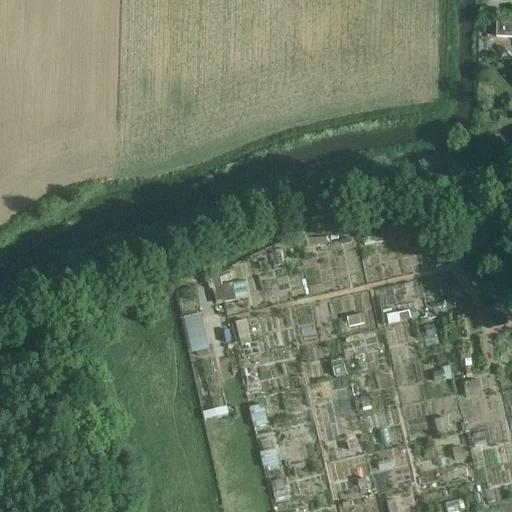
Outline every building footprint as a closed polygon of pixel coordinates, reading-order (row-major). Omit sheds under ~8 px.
[(511,24),(496,24),(495,38),(511,38),(511,24)] [(484,306),(490,329),(508,324),(502,302),(484,306)] [(193,353),(212,348),(203,313),(184,318),(193,353)] [(238,322),(243,345),(253,344),(249,320),(238,322)] [(406,511),(404,499),(389,501),(390,511),(406,511)]
